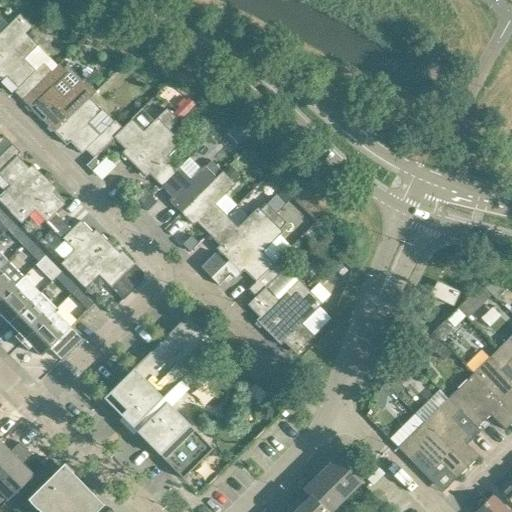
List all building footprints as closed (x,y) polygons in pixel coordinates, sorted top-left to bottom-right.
[(0,57),(25,33),(25,34),(32,27),(19,14),(0,33),(0,57)] [(25,33),(0,57),(0,78),(2,81),(5,77),(17,89),(13,92),(22,101),(29,93),(51,72),(51,71),(43,63),(34,71),(22,59),(37,45),(25,34),(25,33)] [(41,121),(53,133),(89,98),(90,99),(96,92),(83,79),(81,81),(66,66),(63,69),(58,64),(57,66),(51,71),(51,72),(29,93),(22,101),(30,109),(33,105),(45,117),(41,121)] [(102,86),(96,92),(90,99),(95,104),(108,92),(102,86)] [(89,98),(53,133),(66,145),(69,142),(81,154),(85,150),(93,158),(113,138),(122,129),(114,121),(113,122),(99,136),(86,124),(100,110),(95,104),(90,99),(89,98)] [(182,107),(188,112),(194,106),(189,101),(182,107)] [(121,153),(133,166),(169,131),(178,121),(166,109),(153,121),(141,109),(122,129),(113,138),(124,150),(121,153)] [(169,131),(133,166),(146,178),(149,175),(160,186),(179,168),(167,157),(181,143),(169,131)] [(0,155),(12,144),(3,136),(0,139),(0,155)] [(0,155),(0,174),(10,185),(3,192),(0,195),(0,203),(8,212),(44,177),(31,164),(28,168),(16,156),(20,153),(12,144),(0,155)] [(93,158),(86,166),(91,171),(96,166),(96,161),(93,158)] [(210,160),(204,166),(215,178),(222,172),(210,160)] [(179,168),(160,186),(172,197),(168,201),(181,213),(216,179),(215,178),(204,166),(200,170),(190,180),(179,168)] [(228,166),(222,171),(232,181),(238,176),(228,166)] [(196,222),(208,234),(226,216),(214,205),(235,185),(222,172),(215,178),(216,179),(181,213),(193,226),(196,222)] [(56,189),(44,177),(8,212),(21,224),(34,211),(46,223),(54,231),(62,222),(55,214),(64,205),(52,193),(56,189)] [(143,188),(135,197),(142,204),(151,196),(143,188)] [(226,216),(208,234),(219,245),(215,249),(228,261),(276,214),(267,205),(261,211),(257,208),(237,228),(226,216)] [(0,221),(7,229),(13,223),(0,210),(0,221)] [(243,270),(255,282),(273,264),(262,253),(282,233),(280,231),(287,225),(276,214),(228,261),(225,264),(211,278),(218,286),(230,274),(232,275),(238,275),(240,273),(243,270)] [(60,264),(72,277),(108,242),(95,229),(92,233),(80,221),(70,230),(62,222),(54,231),(62,239),(74,251),(60,264)] [(13,223),(7,229),(23,245),(29,240),(13,223)] [(190,236),(182,245),(189,252),(197,244),(190,236)] [(29,240),(23,245),(34,256),(39,250),(29,240)] [(108,242),(72,277),(85,289),(98,276),(123,300),(133,291),(120,278),(134,264),(121,251),(119,253),(108,242)] [(214,253),(200,267),(211,278),(225,264),(214,253)] [(277,261),(284,268),(285,267),(291,261),(284,254),(277,261)] [(45,256),(39,261),(35,265),(40,271),(50,261),(45,256)] [(0,299),(23,277),(7,261),(0,267),(0,299)] [(255,282),(247,289),(255,297),(247,305),(259,317),(255,321),(268,333),(309,292),(297,279),(279,297),(267,285),(284,268),(277,261),(273,264),(255,282)] [(347,272),(340,264),(335,270),(342,277),(347,272)] [(61,272),(55,277),(66,288),(71,283),(61,272)] [(23,277),(0,299),(0,314),(9,324),(39,293),(23,277)] [(491,281),(483,289),(484,290),(491,297),(494,300),(508,286),(491,281)] [(437,282),(430,296),(452,307),(459,292),(437,282)] [(87,310),(92,305),(76,289),(71,294),(87,310)] [(484,290),(477,297),(484,304),(491,297),(484,290)] [(309,292),(268,333),(280,346),(283,342),(295,354),(313,336),(302,324),(322,305),(309,292)] [(14,337),(21,344),(46,319),(54,311),(55,310),(39,293),(9,324),(18,333),(14,337)] [(467,320),(476,312),(465,301),(457,309),(467,320)] [(46,319),(21,344),(27,351),(31,347),(41,357),(49,349),(60,360),(81,339),(54,311),(46,319)] [(182,479),(212,449),(170,406),(186,391),(178,383),(217,344),(188,314),(103,399),(182,479)] [(444,322),(433,333),(441,342),(453,331),(444,322)] [(421,339),(425,330),(416,326),(412,335),(421,339)] [(511,334),(497,350),(511,365),(511,334)] [(426,343),(434,351),(442,344),(434,335),(426,343)] [(451,352),(442,344),(434,351),(443,360),(451,352)] [(497,350),(472,374),(511,414),(511,365),(497,350)] [(505,431),(511,423),(511,414),(472,374),(447,399),(476,428),(489,415),(505,431)] [(383,383),(378,393),(387,395),(391,395),(393,392),(388,387),(384,382),(383,383)] [(255,383),(246,392),(258,404),(267,396),(267,395),(255,383)] [(447,399),(423,423),(467,468),(478,456),(463,441),(468,436),(472,440),(480,432),(476,428),(447,399)] [(412,412),(387,437),(397,448),(431,482),(440,473),(438,471),(435,469),(442,462),(445,465),(443,467),(455,479),(467,468),(423,423),(412,412)] [(9,452),(0,443),(0,475),(26,450),(19,443),(9,452)] [(32,456),(26,450),(0,475),(0,493),(7,501),(32,476),(22,466),(32,456)] [(336,457),(319,474),(344,499),(360,483),(336,457)] [(95,511),(99,509),(91,500),(94,497),(71,474),(67,477),(59,468),(31,496),(47,511),(95,511)] [(325,511),(330,511),(344,499),(319,474),(302,491),(305,494),(325,511)] [(511,480),(499,493),(511,505),(511,480)] [(325,511),(305,494),(288,510),(288,511),(286,511),(325,511)] [(507,511),(491,496),(474,511),(507,511)]
